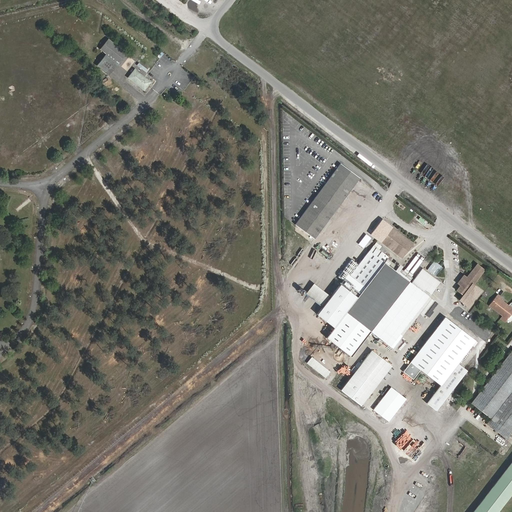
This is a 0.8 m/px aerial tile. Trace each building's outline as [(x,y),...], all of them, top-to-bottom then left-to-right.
[(162,0),(157,0),(157,1),(171,10),(173,8),(162,0)] [(110,83),(123,68),(128,61),(125,58),(110,46),(104,53),(101,57),(108,61),(105,64),(98,72),(110,83)] [(156,87),(140,75),(133,84),(149,96),(156,87)] [(359,178),(340,163),(299,217),(317,232),(359,178)] [(313,238),(317,232),(299,217),(294,223),(313,238)] [(402,255),(411,242),(391,227),(386,234),(384,232),(385,229),(380,225),(374,232),(380,236),(382,234),(385,236),(381,240),(402,255)] [(316,314),(333,327),(326,337),(353,358),(373,332),(393,349),(402,338),(399,335),(417,312),(422,316),(434,300),(429,296),(440,281),(432,275),(433,273),(436,276),(443,267),(434,261),(427,269),(431,272),(430,274),(423,268),(412,283),(409,281),(412,277),(404,270),(401,274),(384,262),(389,257),(374,245),(350,276),(348,274),(343,280),(316,314)] [(473,283),(484,269),(477,264),(466,278),(463,276),(459,283),(462,285),(458,290),(464,294),(460,300),(469,306),(481,289),(473,283)] [(330,295),(314,283),(306,293),(322,305),(330,295)] [(501,295),(498,293),(488,306),(506,319),(511,311),(511,305),(502,297),(501,295)] [(475,339),(445,316),(409,361),(440,384),(426,402),(436,409),(466,369),(457,363),(475,339)] [(511,437),(511,348),(471,404),(492,419),(487,426),(509,441),(511,437)] [(390,365),(370,350),(355,370),(375,385),(390,365)] [(330,370),(312,356),(307,363),(325,376),(330,370)] [(375,385),(355,370),(340,390),(360,405),(375,385)] [(391,387),(374,409),(389,421),(406,399),(391,387)] [(409,429),(403,436),(411,442),(417,435),(409,429)] [(511,511),(511,476),(484,511),(511,511)]
